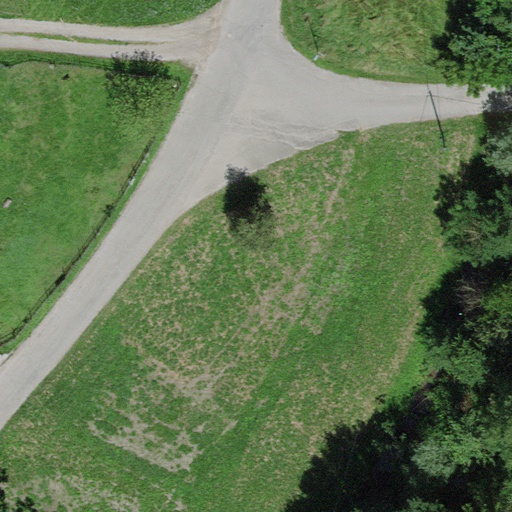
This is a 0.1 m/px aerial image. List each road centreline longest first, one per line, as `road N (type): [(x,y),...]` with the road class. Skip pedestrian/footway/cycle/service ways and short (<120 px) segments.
road 1 (residential): [(0,418),(199,145),(254,0)]
road 2 (unknown): [(240,37),(0,31)]
